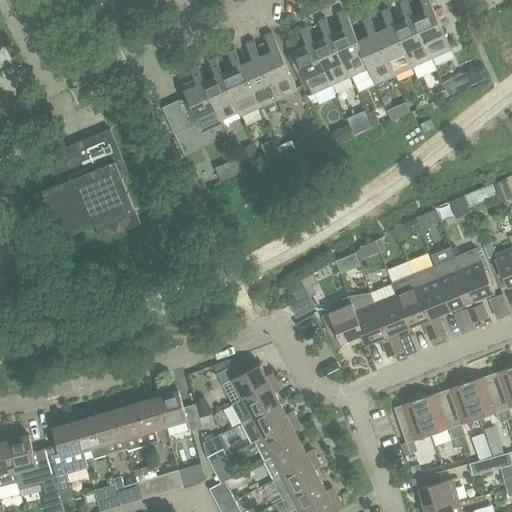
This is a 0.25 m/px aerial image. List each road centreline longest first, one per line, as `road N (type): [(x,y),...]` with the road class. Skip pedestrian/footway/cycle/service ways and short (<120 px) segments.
road 1 (residential): [(0,408),(280,320),(328,402),(350,394)]
road 2 (residential): [(18,22),(49,86),(252,0)]
road 3 (residential): [(350,394),(511,332)]
